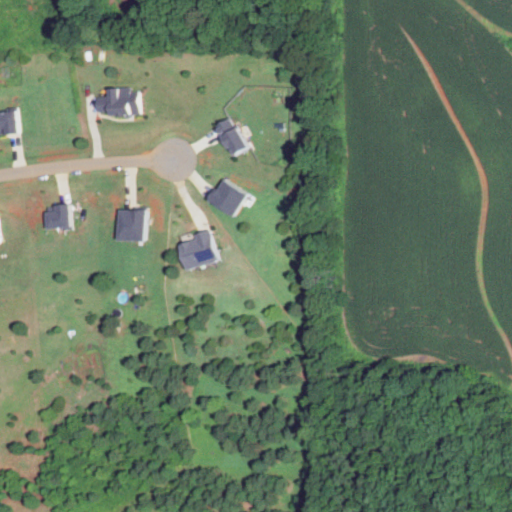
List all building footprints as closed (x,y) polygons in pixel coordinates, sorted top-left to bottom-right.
[(108,87),(108,96),(99,97),(101,115),(142,113),(140,91),(132,91),(132,85),(108,87)] [(0,109),(0,132),(19,132),(17,109),(0,109)] [(235,155),(218,123),(231,116),(236,126),(240,124),(251,146),(235,155)] [(209,199),(235,215),(248,192),(223,177),(209,199)] [(72,225),(69,202),(56,203),(56,210),(45,211),(47,227),(72,225)] [(119,207),(118,238),(146,239),(147,208),(119,207)] [(221,258),(190,268),(183,244),(198,239),(196,233),(212,228),(221,258)]
